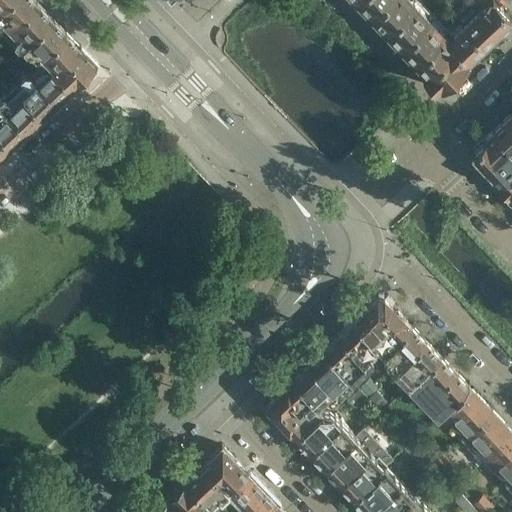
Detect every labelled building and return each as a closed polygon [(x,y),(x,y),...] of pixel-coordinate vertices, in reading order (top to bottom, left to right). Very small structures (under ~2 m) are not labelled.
[(37,1),(35,0),(0,0),(0,20),(1,20),(9,28),(37,1)] [(352,0),(382,31),(413,0),(352,0)] [(412,63),(447,29),(419,0),(413,0),(382,31),(412,63)] [(468,57),(488,38),(500,26),(504,25),(508,22),(508,18),(511,15),(496,0),(470,0),(479,8),(452,34),(447,29),(412,63),(421,72),(423,74),(422,75),(425,77),(424,81),(429,86),(432,86),(435,88),(439,85),(440,86),(469,59),(468,57)] [(66,32),(37,1),(9,28),(14,33),(12,38),(19,46),(22,46),(26,49),(30,49),(35,55),(41,54),(42,55),(66,32)] [(98,61),(81,44),(79,46),(66,32),(42,55),(47,60),(47,59),(72,86),(77,87),(77,81),(98,61)] [(42,115),(72,86),(47,59),(47,60),(32,73),(30,71),(25,71),(21,75),(24,78),(15,87),(42,115)] [(0,131),(11,144),(42,115),(15,87),(7,94),(3,92),(0,94),(0,131)] [(511,111),(494,129),(511,147),(511,111)] [(511,147),(494,129),(471,151),(491,172),(491,176),(498,184),(511,170),(511,147)] [(0,154),(11,144),(0,131),(0,154)] [(511,170),(498,184),(511,198),(511,170)] [(208,311),(222,298),(211,285),(196,299),(208,311)] [(411,324),(402,314),(402,311),(398,306),(395,307),(384,295),(377,295),(367,305),(364,304),(360,308),(360,311),(353,318),(379,345),(378,345),(383,350),(411,324)] [(370,353),(378,345),(379,345),(353,318),(323,347),(353,379),(360,372),(357,369),(364,361),(368,365),(373,360),(372,356),(370,353)] [(440,354),(411,324),(383,350),(391,359),(388,362),(394,369),(398,366),(406,374),(402,377),(409,384),(440,354)] [(353,379),(323,347),(292,376),(318,403),(326,395),(328,397),(333,398),(338,393),(335,390),(343,382),(346,386),(353,379)] [(469,385),(440,354),(409,384),(415,391),(418,387),(426,396),(423,399),(429,406),(433,403),(441,412),(443,410),(469,385)] [(322,407),(318,403),(292,376),(285,383),(282,382),(278,387),(278,390),(268,399),(268,406),(294,434),(322,407)] [(465,434),(492,409),(469,385),(443,410),(465,434)] [(324,464),(355,434),(349,428),(345,431),(337,423),(341,420),(334,413),(331,416),(322,407),(294,434),(324,464)] [(487,457),(511,433),(511,430),(492,409),(465,434),(487,457)] [(411,440),(404,432),(397,439),(404,446),(411,440)] [(509,480),(511,477),(511,433),(487,457),(509,480)] [(381,469),(372,460),(376,456),(369,449),(366,453),(358,444),(361,441),(355,434),(324,464),(353,495),(381,469)] [(418,447),(411,440),(404,446),(411,454),(418,447)] [(266,511),(277,502),(251,475),(222,444),(203,463),(230,491),(228,493),(246,511),(266,511)] [(434,464),(442,455),(436,449),(428,457),(434,464)] [(440,470),(449,462),(442,455),(434,464),(440,470)] [(203,463),(186,479),(210,505),(219,497),(222,500),(228,493),(230,491),(203,463)] [(395,511),(410,498),(402,489),(406,485),(394,473),(390,476),(381,468),(381,469),(353,495),(368,511),(395,511)] [(202,511),(210,505),(186,479),(185,478),(167,495),(183,511),(202,511)] [(469,501),(462,493),(455,500),(462,507),(469,501)] [(183,511),(167,495),(149,511),(183,511)] [(478,510),(487,502),(481,495),(472,504),(476,508),(478,510)] [(431,511),(423,503),(419,507),(410,498),(395,511),(431,511)] [(471,511),(476,508),(472,504),(469,501),(462,507),(466,511),(471,511)] [(286,511),(277,502),(266,511),(286,511)] [(479,511),(488,511),(493,508),(487,502),(478,510),(479,511)]
